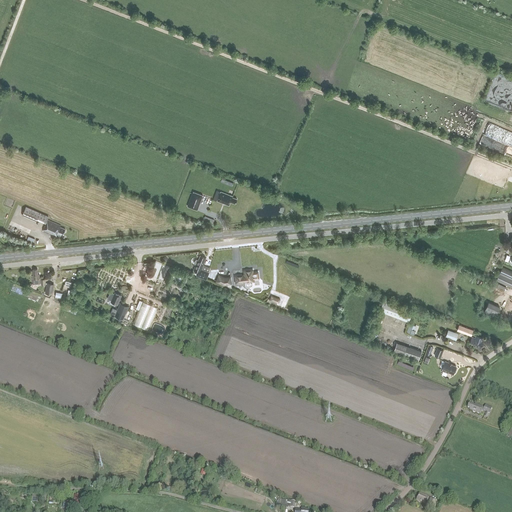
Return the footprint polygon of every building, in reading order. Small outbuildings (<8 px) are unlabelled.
[(203,195),(192,192),(187,206),(197,210),(203,195)] [(235,203),(237,199),(232,197),(232,196),(220,192),(217,201),(229,206),(230,202),(235,203)] [(48,216),(26,206),(22,215),(35,221),(36,219),(46,223),(42,231),(53,236),(53,235),(56,237),(58,232),(63,234),(65,229),(60,227),(61,226),(47,219),(48,216)] [(214,225),(215,218),(205,216),(204,223),(214,225)] [(205,258),(200,255),(198,261),(196,260),(195,261),(194,263),(195,264),(197,265),(195,271),(198,272),(197,276),(206,280),(209,273),(201,270),(204,263),(203,263),(205,258)] [(511,272),(502,268),(496,281),(511,288),(511,272)] [(37,269),(33,269),(33,271),(32,271),(32,278),(33,284),(40,284),(39,274),(38,274),(37,269)] [(253,279),(258,278),(258,272),(253,273),(252,270),(244,271),(244,275),(235,276),(235,283),(245,282),(245,286),(246,286),(247,287),(251,286),(252,286),(252,285),(252,284),(252,282),(253,282),(253,279)] [(230,284),(230,277),(224,278),(219,275),(216,281),(223,285),(230,284)] [(52,295),(54,285),(47,283),(45,293),(52,295)] [(117,305),(121,295),(114,293),(114,294),(110,292),(107,299),(111,300),(110,302),(117,305)] [(268,299),(267,302),(276,306),(277,303),(279,304),(281,299),(271,295),(269,300),(268,299)] [(379,310),(408,321),(413,309),(384,298),(379,310)] [(143,302),(135,324),(149,330),(158,307),(143,302)] [(484,312),(495,317),(500,307),(489,302),(484,312)] [(120,303),(115,316),(123,320),(128,307),(120,303)] [(410,323),(407,332),(412,334),(415,325),(410,323)] [(473,330),(459,325),(456,331),(471,336),(473,330)] [(456,341),(458,334),(448,330),(445,337),(456,341)] [(472,338),(470,341),(474,343),(473,345),(481,348),(483,342),(482,342),(483,338),(476,335),(475,339),(472,338)] [(397,343),(393,352),(418,361),(421,351),(397,343)] [(443,350),(437,348),(434,356),(440,358),(443,350)] [(413,371),(415,367),(399,360),(398,364),(413,371)] [(455,368),(456,366),(449,364),(449,363),(445,361),(443,365),(442,365),(440,370),(447,373),(447,372),(453,374),(454,372),(455,372),(456,369),(455,368)] [(469,403),(467,407),(470,408),(469,410),(480,414),(483,407),(475,404),(475,405),(469,403)] [(486,412),(489,413),(492,407),(485,404),(483,410),(486,412)] [(428,503),(428,505),(434,508),(437,500),(431,498),(429,501),(427,500),(429,497),(419,493),(416,500),(426,504),(426,502),(428,503)] [(38,502),(39,495),(28,494),(27,500),(38,502)] [(81,510),(82,502),(80,502),(81,495),(76,494),(76,495),(74,494),(73,503),(64,502),(63,508),(65,508),(65,511),(69,511),(70,505),(73,505),(72,508),(81,510)]
